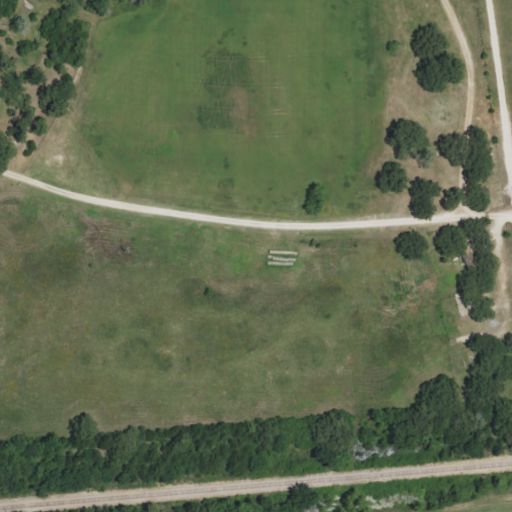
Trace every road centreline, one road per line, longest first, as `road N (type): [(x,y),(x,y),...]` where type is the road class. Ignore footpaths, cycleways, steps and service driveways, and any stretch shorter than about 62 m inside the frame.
road 1 (residential): [(511,212),(291,226),(77,196),(0,171)]
road 2 (residential): [(460,217),(467,65),(440,0)]
